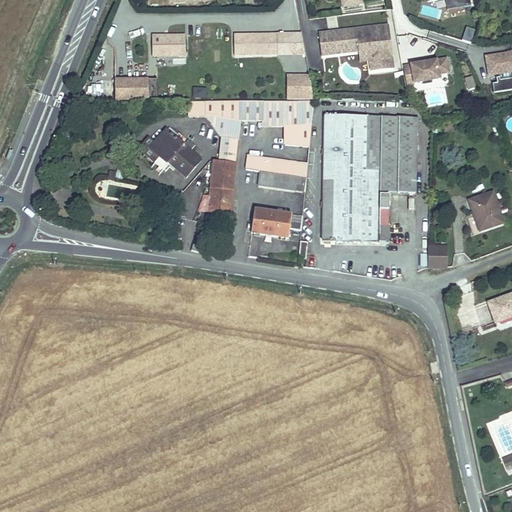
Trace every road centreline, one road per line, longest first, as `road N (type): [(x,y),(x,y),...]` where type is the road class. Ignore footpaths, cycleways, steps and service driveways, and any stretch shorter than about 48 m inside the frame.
road 1 (unknown): [(423,290),(419,234),(430,138),(422,115),(338,100),(320,112),(313,280)]
road 2 (residential): [(143,253),(415,301)]
road 3 (secondary): [(27,209),(30,176),(101,0)]
road 4 (residential): [(415,301),(436,326),(475,511)]
road 5 (secondary): [(84,0),(0,195)]
road 6 (residential): [(17,243),(143,253)]
road 7 (residential): [(143,253),(57,231),(29,215)]
